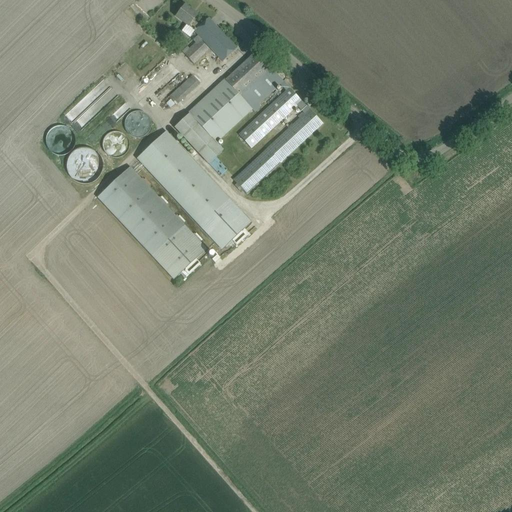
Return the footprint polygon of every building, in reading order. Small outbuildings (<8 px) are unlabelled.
[(179,13),(176,17),(186,25),(182,31),(190,37),(195,31),(195,32),(196,32),(200,26),(193,20),(197,15),(185,5),(179,13)] [(188,46),(182,52),(193,63),(209,48),(201,40),(202,39),(223,61),(237,48),(209,18),(200,26),(196,32),(199,35),(193,40),(197,44),(190,49),(188,46)] [(256,52),(174,128),(208,164),(223,150),(217,143),(252,110),(248,105),(249,104),(253,109),(275,89),(281,96),(239,135),(252,148),(297,106),(304,113),(303,114),(303,115),(233,180),(246,194),(323,123),(256,52)] [(169,97),(176,105),(200,84),(192,76),(169,97)] [(133,137),(137,138),(141,138),(144,137),(147,134),(150,131),(151,126),(150,121),(148,117),(145,114),(141,111),(137,111),(133,112),(129,115),(126,119),(125,124),(125,129),(127,132),(130,135),(133,137)] [(137,159),(222,250),(251,222),(166,131),(137,159)] [(128,140),(126,137),(123,134),(119,132),(115,132),(110,133),(107,135),(104,139),(103,144),(103,149),(105,153),(109,156),(113,158),(118,158),(124,156),(127,152),(129,148),(129,143),(128,140)] [(107,171),(107,170),(107,169),(107,167),(106,165),(106,164),(105,162),(104,161),(103,159),(102,158),(100,157),(99,156),(97,155),(96,154),(94,153),(92,153),(90,153),(89,153),(87,153),(85,153),(83,153),(81,154),(80,155),(79,155),(77,157),(75,158),(75,159),(74,160),(73,161),(72,162),(71,164),(70,166),(70,168),(70,170),(70,171),(70,173),(70,175),(70,176),(71,177),(71,179),(72,180),(73,182),(74,183),(75,185),(77,186),(79,187),(80,188),(81,189),(83,189),(85,190),(87,190),(88,190),(90,190),(92,190),(93,189),(94,189),(96,188),(97,188),(99,187),(101,186),(102,184),(103,183),(104,181),(105,179),(106,178),(107,176),(107,174),(107,173),(107,171)] [(97,197),(174,280),(207,249),(131,167),(97,197)]
